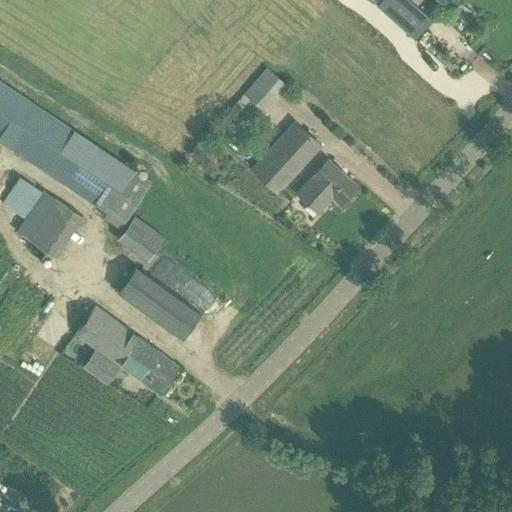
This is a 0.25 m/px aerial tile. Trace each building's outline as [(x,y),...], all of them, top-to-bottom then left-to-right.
[(410,0),(381,0),(378,4),(415,37),(432,19),(410,0)] [(267,67),(229,112),(234,116),(250,98),(267,113),(289,87),(267,67)] [(0,142),(105,213),(102,217),(120,228),(151,181),(136,171),(0,81),(0,142)] [(295,119),(250,168),(278,194),(323,144),(295,119)] [(340,204),(357,187),(328,159),(297,192),(318,212),(332,197),(340,204)] [(0,167),(0,226),(9,232),(36,189),(0,167)] [(55,198),(28,238),(55,256),(82,216),(55,198)] [(165,237),(135,214),(117,239),(147,261),(165,237)] [(182,339),(183,337),(201,313),(137,266),(118,292),(182,339)] [(58,313),(40,298),(28,312),(47,327),(58,313)] [(158,393),(178,366),(95,306),(75,333),(158,393)] [(9,371),(24,382),(52,344),(37,332),(9,371)]
